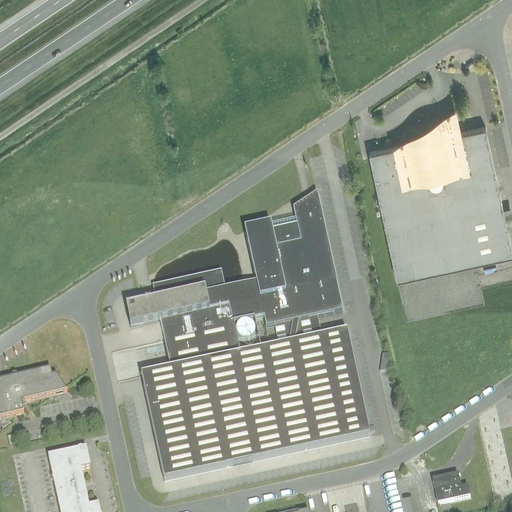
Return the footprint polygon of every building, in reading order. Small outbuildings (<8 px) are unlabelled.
[(511,250),(485,128),(369,153),(397,280),(511,254),(511,250)] [(136,307),(126,309),(130,329),(140,327),(160,323),(170,371),(141,378),(164,482),(369,438),(347,333),(322,338),(278,348),(239,356),(233,327),(264,320),(266,330),(274,328),(317,319),(343,313),(325,231),(322,216),(319,205),(317,195),(292,211),(295,222),(271,227),(271,226),(245,232),(256,283),(225,290),(221,273),(152,288),(156,303),(136,307)] [(511,275),(500,278),(501,287),(503,296),(511,293),(511,275)] [(500,278),(480,282),(482,291),(501,287),(500,278)] [(501,287),(482,291),(484,300),(503,296),(501,287)] [(450,289),(430,293),(432,302),(452,298),(450,289)] [(430,293),(412,297),(416,315),(434,311),(432,302),(430,293)] [(511,293),(503,296),(505,305),(507,313),(511,312),(511,293)] [(503,296),(484,300),(485,309),(505,305),(503,296)] [(452,298),(432,302),(434,311),(454,307),(452,298)] [(505,305),(485,309),(487,318),(507,313),(505,305)] [(454,307),(434,311),(436,322),(456,318),(454,307)] [(434,311),(416,315),(419,326),(436,322),(434,311)] [(507,313),(487,318),(489,326),(509,322),(507,313)] [(456,318),(436,322),(439,334),(459,329),(456,318)] [(436,322),(419,326),(421,337),(439,334),(436,322)] [(509,322),(489,326),(491,335),(511,331),(509,322)] [(459,329),(439,334),(441,345),(461,341),(459,329)] [(511,335),(511,331),(491,335),(496,359),(511,348),(511,335)] [(439,334),(421,337),(424,349),(441,345),(439,334)] [(461,341),(441,345),(444,356),(464,352),(461,341)] [(441,345),(424,349),(426,360),(444,356),(441,345)] [(464,352),(444,356),(446,368),(466,363),(464,352)] [(444,356),(426,360),(429,371),(446,368),(444,356)] [(466,363),(446,368),(449,379),(451,390),(469,378),(466,363)] [(446,368),(429,371),(431,383),(449,379),(446,368)] [(21,404),(29,402),(67,393),(56,377),(52,378),(50,370),(18,378),(18,377),(17,377),(17,376),(16,376),(16,375),(15,375),(14,375),(13,376),(12,377),(12,378),(11,379),(12,379),(0,382),(0,420),(24,414),(21,404)] [(449,379),(431,383),(435,401),(451,390),(449,379)] [(14,435),(11,436),(7,437),(9,447),(16,445),(14,435)] [(89,507),(84,487),(81,471),(90,469),(86,449),(48,457),(59,511),(99,511),(98,505),(89,507)] [(459,476),(459,475),(447,478),(446,476),(446,478),(432,481),(437,506),(470,499),(467,488),(460,489),(457,476),(459,476)]
